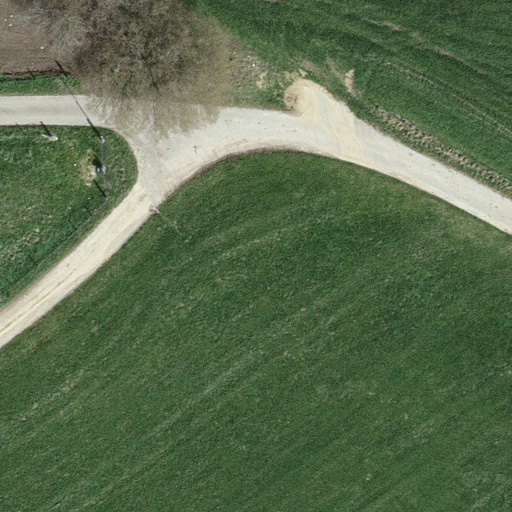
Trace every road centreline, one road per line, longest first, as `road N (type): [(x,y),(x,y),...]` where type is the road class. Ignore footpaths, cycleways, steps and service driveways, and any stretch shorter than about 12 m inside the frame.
road 1 (track): [(0,141),(174,135),(481,217),(511,234)]
road 2 (track): [(0,327),(174,135)]
